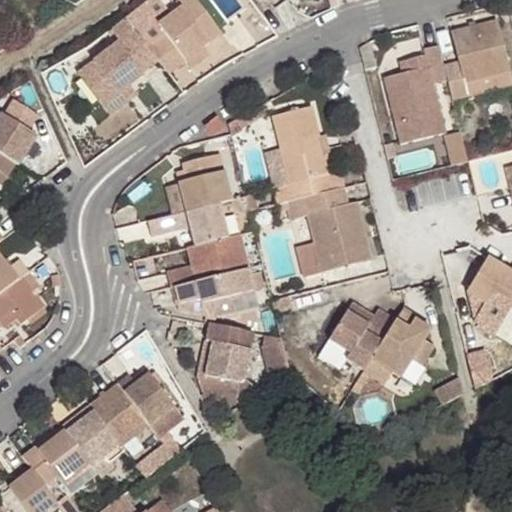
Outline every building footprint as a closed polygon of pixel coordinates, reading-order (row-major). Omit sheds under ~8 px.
[(165,63),(176,77),(193,65),(212,50),(229,37),(201,0),(188,0),(182,4),(171,12),(175,18),(164,27),(172,39),(157,52),(165,63)] [(149,8),(133,21),(143,34),(147,40),(164,27),(149,8)] [(130,22),(115,34),(125,47),(84,76),(109,110),(138,88),(151,80),(148,77),(165,63),(157,52),(147,40),(143,34),(133,21),(130,22)] [(511,61),(503,25),(457,37),(464,67),(449,70),(454,88),(458,104),(473,101),(470,87),(511,76),(511,61)] [(217,57),(212,50),(193,65),(199,72),(217,57)] [(440,91),(454,88),(449,70),(444,50),(428,54),(430,60),(411,65),(414,78),(406,80),(390,84),(406,151),(452,138),(440,91)] [(403,66),(406,80),(414,78),(411,65),(403,66)] [(511,76),(470,87),(473,101),(511,91),(511,76)] [(138,88),(109,110),(116,119),(145,98),(138,88)] [(0,147),(16,158),(26,164),(44,134),(35,129),(46,113),(21,99),(13,114),(9,112),(0,125),(0,147)] [(293,207),(351,192),(348,175),(334,177),(318,110),(278,120),(294,188),(284,192),(288,208),(293,207)] [(217,115),(205,124),(212,133),(224,125),(217,115)] [(0,147),(0,180),(12,174),(8,171),(16,158),(0,147)] [(15,176),(26,164),(16,158),(8,171),(12,174),(15,176)] [(237,206),(227,158),(190,167),(191,174),(194,185),(185,187),(191,217),(226,208),(237,206)] [(194,185),(191,174),(182,176),(185,187),(194,185)] [(180,219),(191,217),(185,187),(169,191),(177,220),(180,219)] [(284,192),(278,193),(283,209),(288,208),(284,192)] [(356,210),(351,192),(293,207),(298,226),(315,222),(330,278),(380,266),(366,208),(356,210)] [(234,243),(226,208),(191,217),(195,233),(199,252),(206,250),(234,243)] [(195,233),(191,217),(180,219),(185,236),(195,233)] [(177,220),(151,226),(156,243),(185,236),(180,219),(177,220)] [(0,243),(10,236),(0,224),(0,243)] [(173,278),(177,295),(179,294),(252,275),(245,240),(234,243),(206,250),(212,269),(198,272),(173,278)] [(0,243),(0,298),(30,276),(36,271),(25,257),(15,264),(0,243)] [(199,252),(194,253),(198,272),(212,269),(206,250),(199,252)] [(511,277),(494,266),(472,301),(489,314),(478,332),(501,346),(511,326),(511,277)] [(257,295),(252,275),(179,294),(185,317),(210,321),(209,314),(219,313),(221,323),(241,319),(239,306),(245,298),(257,295)] [(30,276),(0,298),(0,310),(12,327),(24,319),(27,323),(52,306),(30,276)] [(371,333),(376,324),(355,310),(349,320),(371,333)] [(209,314),(210,321),(221,323),(219,313),(209,314)] [(368,379),(399,328),(381,316),(376,324),(371,333),(349,320),(332,347),(352,361),(349,366),(368,379)] [(436,338),(405,319),(399,328),(368,379),(366,382),(386,395),(395,382),(404,387),(416,368),(427,375),(440,354),(430,347),(436,338)] [(264,341),(277,371),(297,363),(285,333),(264,341)] [(259,342),(224,335),(222,350),(218,349),(214,370),(212,386),(244,392),(251,386),(259,342)] [(207,369),(214,370),(218,349),(211,348),(207,369)] [(135,376),(123,385),(155,427),(177,411),(180,408),(156,376),(142,386),(135,376)] [(155,427),(123,385),(94,407),(95,408),(99,414),(126,448),(155,427)] [(99,414),(95,408),(66,428),(70,433),(72,436),(99,414)] [(177,411),(155,427),(165,441),(187,424),(177,411)] [(109,461),(126,448),(99,414),(72,436),(95,466),(98,469),(109,461)] [(70,433),(66,428),(39,449),(43,453),(70,433)] [(39,449),(27,459),(36,471),(50,488),(61,479),(67,487),(95,466),(72,436),(70,433),(43,453),(39,449)] [(131,454),(126,448),(109,461),(114,468),(131,454)] [(76,497),(102,475),(98,469),(95,466),(67,487),(76,497)] [(31,511),(49,511),(61,503),(50,488),(36,471),(13,489),(31,511)]
